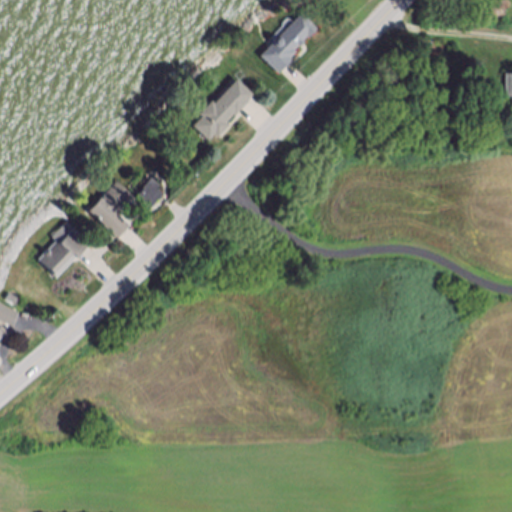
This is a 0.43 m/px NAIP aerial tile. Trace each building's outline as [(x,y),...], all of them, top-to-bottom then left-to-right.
[(301,50),(299,48),(294,53),(296,55),(290,61),(292,63),(279,76),(261,59),(301,17),(318,32),(309,41),(307,39),(303,43),(305,45),(301,50)] [(253,98),(248,104),(249,104),(236,119),(234,117),(226,126),(229,129),(218,141),(214,138),(209,144),(193,129),(202,120),(199,118),(212,104),(215,107),(237,83),(253,98)] [(131,198),(116,215),(131,229),(118,242),(89,215),(117,185),(131,198)] [(151,211),(138,199),(145,193),(143,191),(149,185),(163,198),(151,211)] [(78,262),(76,260),(57,280),(39,263),(58,244),(61,247),(75,232),(91,248),(78,262)] [(0,305),(18,315),(11,329),(0,323),(0,305)] [(0,328),(10,336),(6,341),(4,339),(0,344),(0,328)]
